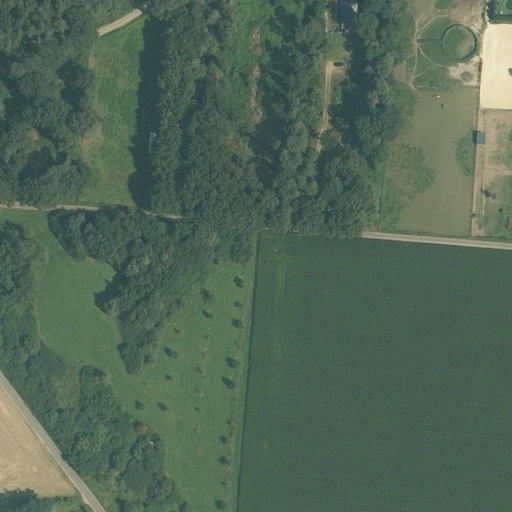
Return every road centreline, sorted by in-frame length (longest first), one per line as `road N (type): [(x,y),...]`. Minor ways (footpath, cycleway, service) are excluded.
road 1 (unclassified): [(511,246),(0,204)]
road 2 (track): [(164,0),(95,41),(0,71)]
road 3 (unclassified): [(0,374),(100,511)]
